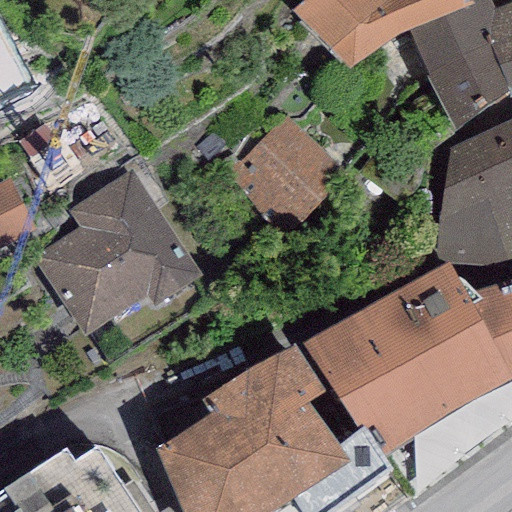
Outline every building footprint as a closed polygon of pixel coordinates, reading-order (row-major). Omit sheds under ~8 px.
[(463,0),(300,0),(293,7),(348,62),(394,29),(402,26),(408,22),(463,0)] [(490,0),(463,0),(408,22),(427,68),(487,38),(494,34),(493,5),(490,0)] [(511,0),(501,0),(496,2),(493,5),(494,34),(487,38),(509,85),(510,92),(511,91),(511,0)] [(0,27),(0,93),(27,80),(0,27)] [(509,85),(487,38),(427,68),(456,123),(509,85)] [(344,170),(285,114),(239,162),(298,218),(344,170)] [(511,115),(448,146),(433,238),(435,251),(439,258),(462,260),(491,263),(511,257),(511,115)] [(132,166),(67,209),(79,228),(34,258),(83,332),(145,290),(153,302),(201,269),(132,166)] [(0,246),(36,227),(9,174),(0,178),(0,246)] [(448,262),(300,343),(358,429),(383,456),(509,381),(511,380),(511,277),(464,292),(448,262)] [(293,343),(199,401),(208,414),(153,449),(181,511),(271,511),(295,496),(305,511),(330,511),(392,469),(383,456),(358,429),(337,445),(308,402),(324,391),(293,343)] [(62,438),(0,479),(0,511),(141,511),(144,510),(96,439),(73,454),(62,438)]
